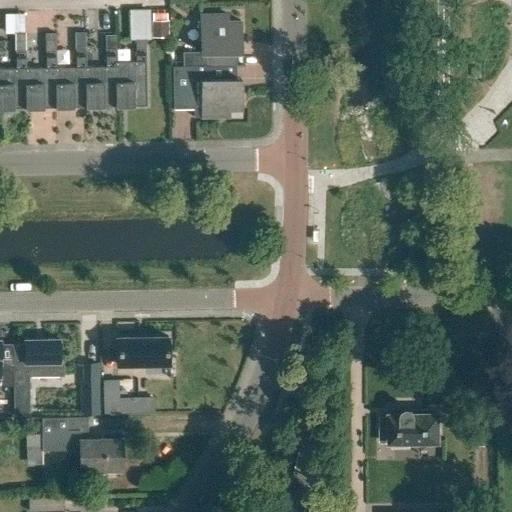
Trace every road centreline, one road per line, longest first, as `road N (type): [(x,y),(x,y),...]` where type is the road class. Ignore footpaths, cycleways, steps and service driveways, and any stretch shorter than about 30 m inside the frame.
road 1 (residential): [(293,162),(0,167)]
road 2 (residential): [(0,303),(292,296)]
road 3 (tertiary): [(192,511),(244,420),(292,296)]
road 4 (residential): [(292,296),(511,293)]
road 5 (tertiary): [(293,162),(292,0)]
road 6 (tertiary): [(292,296),(293,162)]
